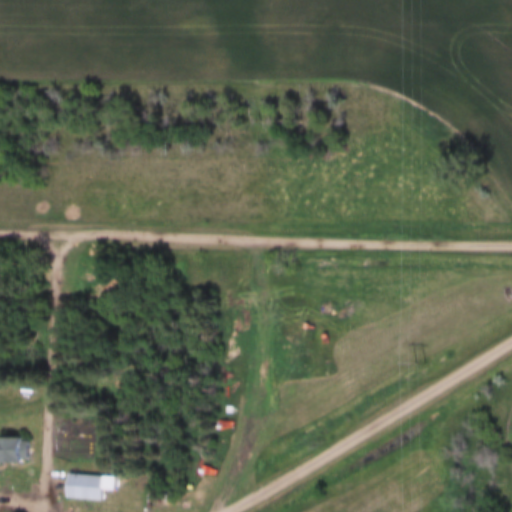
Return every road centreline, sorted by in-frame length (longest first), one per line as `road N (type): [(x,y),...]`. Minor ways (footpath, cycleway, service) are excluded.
road 1 (track): [(0,229),(511,241)]
road 2 (track): [(68,229),(47,511)]
